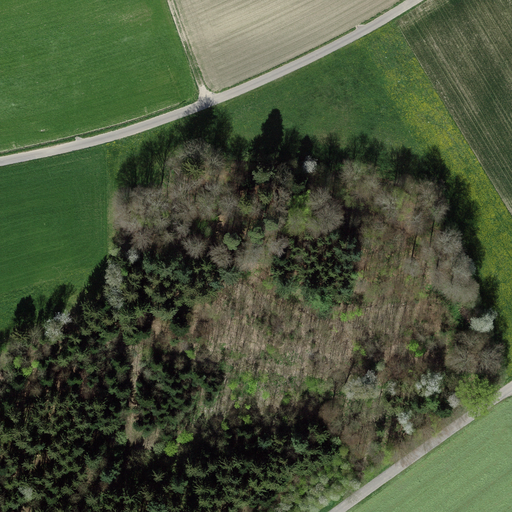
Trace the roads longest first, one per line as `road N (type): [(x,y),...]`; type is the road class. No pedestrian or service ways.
road 1 (unclassified): [(416,0),(320,51),(157,117),(0,156)]
road 2 (tertiary): [(511,381),(333,511)]
